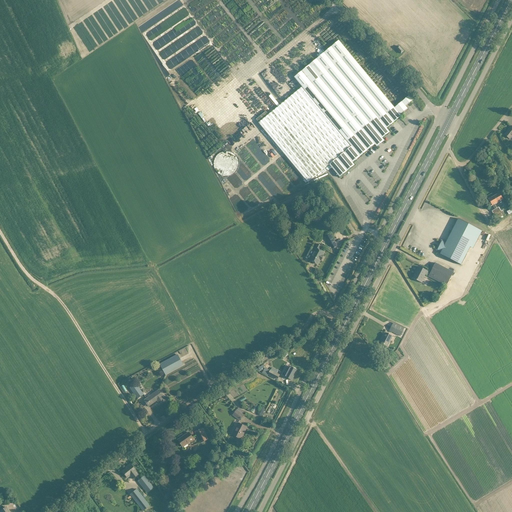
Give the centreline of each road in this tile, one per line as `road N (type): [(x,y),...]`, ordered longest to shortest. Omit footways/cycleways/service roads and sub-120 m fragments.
road 1 (primary): [(249,511),(447,123)]
road 2 (unclassified): [(260,511),(445,148)]
road 3 (unclassified): [(60,511),(148,436),(293,341),(313,314),(336,317)]
road 4 (track): [(0,230),(23,270),(74,321),(148,436)]
road 5 (unclassified): [(336,317),(440,115)]
road 6 (unclassified): [(336,317),(237,511)]
road 7 (unclassified): [(440,115),(331,0)]
road 8 (primary): [(447,123),(511,0)]
road 9 (unclassified): [(440,115),(499,0)]
road 10 (unclassified): [(455,129),(511,18)]
